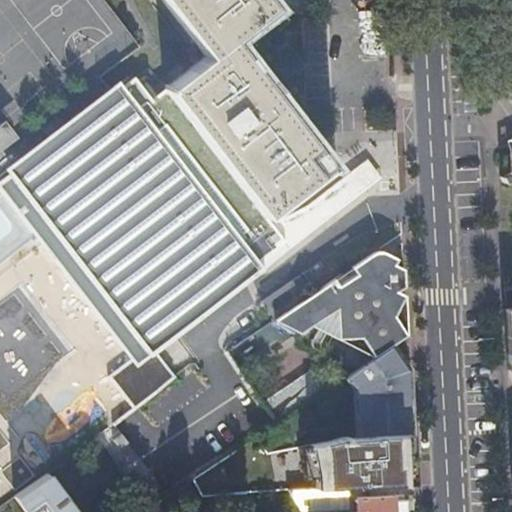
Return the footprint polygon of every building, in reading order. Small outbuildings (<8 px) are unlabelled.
[(269,0),(163,0),(169,7),(177,17),(207,56),(164,91),(267,215),(329,162),(271,88),(232,39),(274,5),(269,0)] [(267,215),(164,91),(153,98),(135,77),(119,78),(7,163),(11,169),(154,353),(185,328),(182,325),(288,242),(273,224),(267,215)] [(0,150),(16,137),(3,121),(0,122),(0,150)] [(273,224),(288,242),(382,176),(368,159),(273,224)] [(13,172),(11,169),(0,176),(0,503),(172,376),(163,365),(157,357),(154,353),(13,172)] [(386,270),(393,266),(385,262),(388,256),(384,254),(381,253),(378,253),(374,253),(371,254),(374,256),(375,256),(376,258),(377,259),(377,260),(377,261),(377,266),(386,270)] [(379,353),(405,336),(403,302),(403,296),(395,292),(403,287),(402,270),(393,266),(386,270),(377,266),(377,261),(377,260),(377,259),(376,258),(375,256),(374,256),(371,254),(343,272),(272,321),(297,334),(309,326),(332,312),(333,312),(335,340),(372,359),(379,353)] [(272,318),(313,290),(299,268),(257,297),(272,318)] [(505,372),(507,372),(511,384),(511,387),(511,310),(502,311),(505,372)] [(330,337),(335,340),(333,312),(332,312),(309,326),(315,330),(330,337)] [(185,328),(154,353),(157,357),(188,332),(185,329),(185,328)] [(324,349),(330,337),(315,330),(309,340),(309,342),(309,344),(309,346),(310,348),(310,349),(312,351),(313,352),(316,352),(318,352),(320,352),(321,352),(322,351),(323,351),(323,350),(324,349)] [(389,436),(410,435),(408,404),(407,370),(405,367),(403,368),(397,360),(399,358),(406,354),(405,336),(379,353),(372,359),(344,378),(352,390),(354,437),(358,437),(389,435),(389,436)] [(403,368),(405,367),(399,358),(397,360),(403,368)] [(361,487),(392,485),(412,483),(410,435),(389,436),(389,435),(358,437),(354,437),(342,438),(329,443),(328,442),(310,447),(315,472),(314,490),(355,487),(361,487)] [(74,511),(47,475),(13,497),(23,511),(74,511)] [(314,490),(288,491),(299,511),(300,511),(347,508),(347,495),(361,494),(361,487),(355,487),(333,488),(314,490)] [(392,511),(392,496),(355,498),(355,511),(392,511)]
